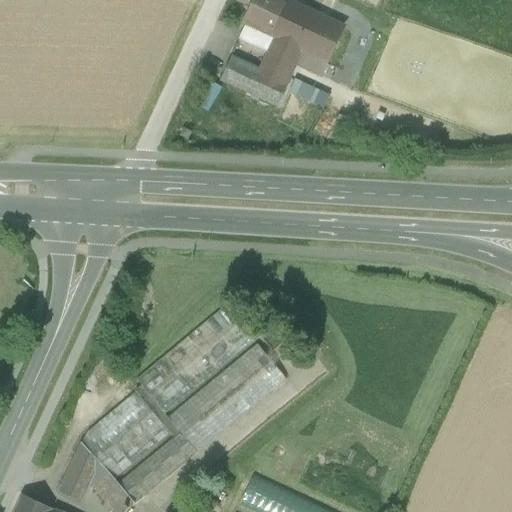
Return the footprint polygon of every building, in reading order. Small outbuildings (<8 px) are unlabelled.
[(320,18),(284,0),(258,0),(247,23),(279,40),(303,52),(320,18)] [(320,18),(303,52),(327,64),(344,30),(320,18)] [(279,40),(247,23),(240,38),(272,54),(279,40)] [(303,52),(279,40),(272,54),(262,72),(286,84),(296,66),(303,52)] [(327,64),(303,52),(296,66),(320,78),(327,64)] [(262,72),(235,58),(223,81),(275,108),(286,84),(262,72)] [(321,108),(328,94),(295,78),(288,92),(321,108)] [(226,306),(135,381),(141,388),(165,416),(255,341),(226,306)] [(257,344),(167,419),(178,433),(196,454),(287,379),(257,344)] [(141,388),(86,434),(81,444),(99,465),(104,471),(105,470),(114,481),(170,435),(172,438),(178,433),(167,419),(165,416),(141,388)] [(172,438),(117,484),(135,506),(196,454),(178,433),(172,438)] [(81,444),(58,493),(81,504),(90,485),(99,465),(81,444)] [(114,481),(105,470),(104,471),(99,465),(90,485),(112,511),(126,511),(135,506),(117,484),(114,481)] [(333,511),(255,475),(239,508),(248,511),(333,511)] [(51,511),(52,510),(25,497),(17,511),(51,511)]
